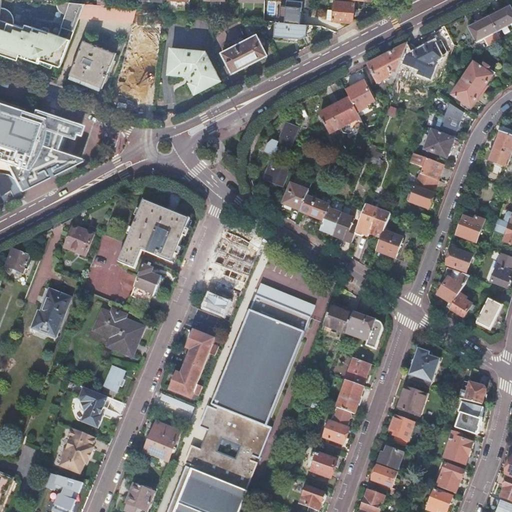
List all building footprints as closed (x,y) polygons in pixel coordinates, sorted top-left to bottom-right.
[(2,0),(0,0),(0,51),(4,53),(23,60),(23,58),(27,59),(40,64),(42,60),(54,64),(61,67),(71,40),(66,38),(60,35),(51,32),(50,28),(44,26),(41,28),(27,22),(25,26),(21,24),(13,21),(13,18),(12,16),(11,13),(9,11),(7,9),(5,8),(2,7),(2,0)] [(340,0),(340,1),(336,1),(335,12),(334,22),(354,23),(356,3),(356,0),(340,0)] [(85,4),(58,1),(58,3),(58,6),(59,8),(60,10),(62,12),(64,13),(66,15),(67,15),(63,27),(74,32),(80,18),(85,4)] [(98,5),(85,4),(80,18),(134,23),(138,9),(108,6),(98,5)] [(278,7),(277,22),(308,25),(310,9),(278,7)] [(501,9),(488,15),(498,32),(511,24),(511,10),(510,7),(502,11),(501,9)] [(484,40),(488,47),(500,41),(502,40),(498,32),(488,15),(476,22),(477,25),(469,29),(476,44),(484,40)] [(314,33),(314,26),(308,25),(277,22),(275,36),(301,39),(314,33)] [(231,49),(223,53),(233,73),(267,55),(257,36),(246,42),(243,37),(229,45),(231,49)] [(76,61),(70,75),(103,89),(108,75),(108,74),(111,65),(112,66),(117,54),(85,41),(79,54),(80,54),(77,61),(76,61)] [(416,41),(408,46),(403,59),(410,61),(413,54),(421,56),(420,59),(425,60),(426,57),(434,60),(436,53),(438,48),(441,49),(452,51),(454,46),(429,41),(428,46),(416,43),(416,41)] [(369,66),(368,66),(378,84),(392,77),(395,78),(403,59),(408,46),(397,51),(369,66)] [(171,48),(169,74),(185,75),(185,77),(189,80),(190,80),(192,83),(191,84),(196,94),(221,81),(205,52),(171,48)] [(134,65),(125,65),(124,102),(154,103),(155,62),(135,61),(134,65)] [(474,64),(463,81),(468,84),(482,93),(493,77),(487,73),(489,69),(484,65),(481,69),(474,64)] [(468,84),(463,81),(452,96),(462,103),(471,109),(482,93),(468,84)] [(364,83),(346,92),(350,99),(358,114),(375,105),(364,83)] [(351,129),(362,123),(358,114),(350,99),(347,100),(347,101),(338,105),(339,108),(330,113),(329,111),(320,115),(330,135),(349,125),(351,129)] [(13,176),(20,177),(42,117),(10,106),(0,102),(0,160),(6,163),(13,176)] [(448,110),(440,133),(455,139),(464,114),(450,104),(448,110)] [(20,177),(17,184),(20,191),(46,178),(67,119),(47,113),(45,118),(42,117),(20,177)] [(67,119),(46,178),(82,160),(80,159),(81,159),(61,152),(67,137),(72,139),(74,133),(78,135),(82,124),(67,119)] [(264,180),(284,188),(297,155),(290,152),(299,129),(286,124),(278,144),(273,142),(268,146),(265,153),(273,156),(264,180)] [(432,132),(426,151),(447,159),(448,158),(450,157),(451,155),(452,153),(452,151),(451,150),(454,141),(432,132)] [(511,137),(501,133),(494,151),(510,158),(511,153),(511,137)] [(510,158),(494,151),(490,161),(506,168),(510,158)] [(445,166),(414,154),(410,164),(423,169),(416,188),(434,194),(445,166)] [(307,198),(309,192),(291,185),(284,205),(302,212),(307,198)] [(434,194),(416,188),(410,203),(429,210),(435,195),(434,194)] [(331,207),(307,198),(302,212),(301,213),(325,223),(329,211),(331,207)] [(141,211),(120,262),(130,266),(136,269),(143,251),(162,259),(173,264),(187,229),(187,230),(191,220),(144,201),(140,211),(141,211)] [(391,216),(366,206),(360,223),(359,225),(367,228),(384,234),(384,233),(391,216)] [(345,208),(342,216),(349,218),(352,210),(345,208)] [(511,213),(503,210),(499,220),(511,225),(511,224),(511,213)] [(329,211),(325,223),(321,232),(334,237),(335,235),(339,225),(342,216),(329,211)] [(349,218),(342,216),(339,225),(335,235),(334,237),(352,244),(356,233),(358,228),(353,226),(354,225),(353,225),(355,220),(349,218)] [(423,216),(420,223),(427,226),(430,219),(423,216)] [(465,218),(458,236),(477,243),(485,222),(477,218),(476,222),(465,218)] [(508,236),(505,243),(511,245),(511,226),(511,225),(499,220),(495,231),(508,236)] [(96,236),(73,227),(64,248),(76,253),(87,257),(96,236)] [(384,233),(384,234),(377,252),(374,258),(384,262),(387,256),(396,260),(398,254),(399,254),(404,242),(403,241),(403,240),(384,233)] [(256,261),(264,240),(252,236),(250,241),(231,234),(220,264),(240,271),(245,257),(256,261)] [(31,256),(14,250),(7,267),(25,274),(31,256)] [(454,250),(448,267),(467,274),(474,257),(454,250)] [(154,269),(144,265),(132,296),(150,303),(153,294),(156,295),(162,278),(152,274),(154,269)] [(511,272),(498,267),(492,283),(508,289),(511,278),(511,272)] [(471,277),(449,269),(445,277),(449,279),(438,296),(453,306),(460,295),(471,277)] [(209,296),(228,301),(230,294),(242,297),(247,279),(237,276),(236,280),(215,274),(209,296)] [(263,287),(252,311),(285,324),(298,330),(306,333),(316,308),(263,287)] [(39,313),(33,329),(56,338),(72,299),(51,291),(42,314),(39,313)] [(460,295),(453,306),(450,311),(465,319),(473,306),(466,302),(467,300),(460,295)] [(503,308),(489,301),(478,324),(491,331),(503,308)] [(354,315),(332,307),(324,327),(347,335),(347,334),(354,315)] [(103,311),(96,329),(113,336),(109,346),(133,356),(144,329),(132,323),(131,325),(124,322),(127,316),(114,311),(112,315),(103,311)] [(184,477),(172,511),(239,511),(244,500),(264,450),(275,436),(266,430),(287,380),(306,333),(298,330),(285,324),(252,311),(238,348),(220,390),(215,405),(209,403),(201,423),(202,424),(195,440),(198,441),(184,477)] [(355,313),(354,315),(347,334),(369,342),(367,347),(377,350),(384,330),(384,328),(384,327),(384,325),(383,324),(382,323),(380,322),(377,321),(355,313)] [(177,373),(170,390),(192,399),(195,390),(197,390),(198,388),(196,387),(215,341),(194,332),(187,348),(192,351),(182,375),(177,373)] [(420,349),(408,382),(431,389),(441,360),(429,356),(431,353),(420,349)] [(372,365),(355,359),(352,368),(354,369),(350,382),(364,387),(372,365)] [(124,373),(112,368),(102,394),(113,399),(124,373)] [(350,382),(348,381),(339,409),(352,414),(356,415),(366,387),(364,387),(350,382)] [(471,384),(467,401),(483,405),(487,391),(485,388),(471,384)] [(102,395),(84,388),(80,398),(82,403),(81,406),(82,411),(86,412),(82,423),(98,429),(104,416),(101,415),(104,409),(108,398),(102,395)] [(406,388),(399,409),(420,417),(428,395),(406,388)] [(176,405),(174,412),(193,417),(196,404),(170,398),(169,403),(176,405)] [(353,419),(352,414),(339,409),(335,420),(333,420),(332,423),(331,422),(325,438),(344,445),(350,429),(347,428),(350,420),(353,419)] [(462,413),(456,429),(477,436),(483,421),(462,413)] [(396,417),(391,432),(396,434),(395,437),(396,437),(394,442),(406,447),(408,441),(409,442),(416,424),(396,417)] [(157,422),(145,452),(168,462),(180,432),(157,422)] [(60,466),(80,475),(84,464),(87,465),(90,458),(94,450),(92,449),(97,439),(73,429),(69,438),(71,439),(67,449),(64,450),(63,454),(64,457),(60,466)] [(454,434),(446,459),(467,466),(470,458),(475,444),(463,440),(464,437),(454,434)] [(383,454),(380,463),(384,465),(399,470),(405,454),(388,448),(386,455),(383,454)] [(319,455),(313,472),(332,479),(338,461),(319,455)] [(441,481),(438,487),(456,495),(459,488),(456,487),(459,480),(462,481),(465,472),(446,465),(441,481)] [(373,476),(372,478),(373,479),(373,480),(373,481),(393,489),(399,473),(379,466),(376,473),(375,474),(373,475),(373,476)] [(0,511),(14,480),(0,474),(0,511)] [(506,489),(502,498),(511,501),(511,480),(508,479),(504,488),(506,489)] [(134,485),(127,504),(124,510),(128,511),(135,511),(137,508),(146,511),(147,511),(155,494),(134,485)] [(307,487),(301,504),(320,511),(326,494),(307,487)] [(61,491),(53,499),(66,511),(69,511),(76,505),(61,491)] [(436,491),(428,511),(429,511),(438,511),(439,511),(440,511),(448,511),(453,498),(436,491)] [(369,492),(362,510),(368,511),(381,511),(386,498),(369,492)] [(511,511),(511,504),(503,502),(499,511),(511,511)]
